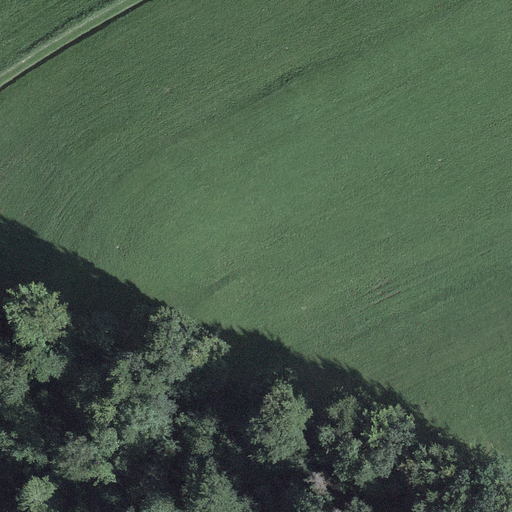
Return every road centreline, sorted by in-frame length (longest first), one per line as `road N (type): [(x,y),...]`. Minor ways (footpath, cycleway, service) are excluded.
road 1 (track): [(102,511),(104,490),(78,409),(0,341)]
road 2 (track): [(0,83),(131,0)]
